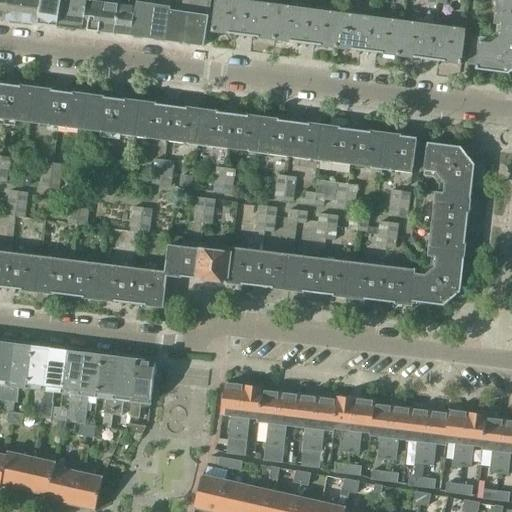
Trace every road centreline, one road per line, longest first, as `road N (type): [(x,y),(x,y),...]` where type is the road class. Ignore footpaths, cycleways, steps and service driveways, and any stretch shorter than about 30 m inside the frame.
road 1 (residential): [(511,361),(224,330),(171,342),(0,321)]
road 2 (residential): [(0,46),(511,107)]
